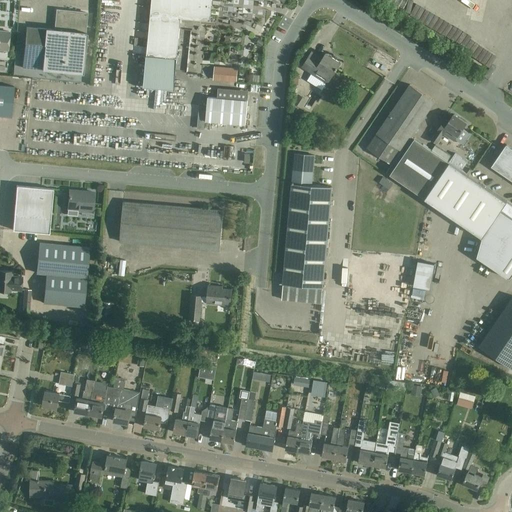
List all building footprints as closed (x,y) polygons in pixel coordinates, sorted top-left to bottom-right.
[(152,0),(152,4),(147,55),(177,58),(181,18),(210,21),(212,0),(152,0)] [(269,0),(268,0),(266,5),(281,12),(286,2),(281,0),(279,4),(269,0)] [(469,6),(468,18),(476,19),(477,7),(469,6)] [(415,19),(416,15),(412,15),(413,8),(406,7),(404,16),(415,19)] [(84,64),(87,33),(85,33),(87,13),(57,10),(55,30),(27,27),(23,68),(43,70),(83,73),(84,64)] [(10,32),(0,31),(0,57),(5,58),(7,56),(10,32)] [(303,67),(316,75),(328,83),(340,63),(326,54),(323,59),(312,52),(303,67)] [(93,72),(92,82),(103,82),(104,73),(93,72)] [(237,88),(237,74),(213,74),(212,88),(237,88)] [(0,115),(11,117),(14,86),(0,84),(0,115)] [(383,166),(386,160),(392,164),(387,172),(425,198),(450,162),(412,136),(435,102),(410,85),(377,134),(367,148),(368,148),(364,153),(383,166)] [(299,95),(294,104),(301,108),(306,100),(299,95)] [(246,125),(248,101),(208,97),(206,121),(246,125)] [(446,119),(431,140),(438,144),(444,134),(454,141),(467,123),(454,114),(449,121),(446,119)] [(508,179),(511,173),(511,148),(507,146),(508,145),(507,145),(506,145),(492,166),(492,167),(491,167),(492,168),(493,167),(500,172),(500,173),(501,173),(508,178),(508,179)] [(323,288),(332,187),(312,185),(315,156),(295,154),(282,300),(322,303),(323,288)] [(483,237),(506,202),(507,201),(499,195),(450,162),(425,198),(452,217),(483,237)] [(53,189),(42,188),(17,186),(13,230),(49,233),(53,189)] [(68,208),(68,214),(78,215),(78,209),(87,210),(87,212),(93,212),(94,193),(85,192),(85,193),(80,192),(80,191),(70,190),(68,208)] [(224,211),(199,208),(199,203),(139,197),(138,203),(123,202),(120,242),(220,250),(224,211)] [(511,205),(506,202),(483,237),(477,257),(508,278),(511,278),(511,275),(511,205)] [(90,248),(69,246),(39,243),(36,273),(46,274),(87,278),(90,248)] [(431,289),(435,264),(418,261),(414,286),(431,289)] [(0,270),(0,290),(10,292),(10,290),(21,290),(22,277),(11,276),(12,272),(0,270)] [(84,307),(87,278),(46,274),(44,303),(84,307)] [(209,286),(208,297),(203,296),(192,295),(189,320),(201,321),(203,302),(207,302),(207,303),(231,305),(232,290),(218,288),(219,286),(209,286)] [(31,290),(25,290),(23,315),(29,316),(31,290)] [(511,298),(479,346),(511,368),(511,298)] [(420,319),(420,308),(408,307),(407,318),(420,319)] [(481,315),(476,322),(486,330),(492,322),(481,315)] [(403,324),(403,340),(413,340),(413,324),(403,324)] [(73,339),(68,346),(75,350),(80,343),(73,339)] [(460,356),(469,361),(475,350),(467,345),(460,356)] [(362,365),(365,353),(357,351),(354,363),(362,365)] [(214,380),(216,366),(202,364),(199,377),(214,380)] [(73,387),(75,374),(62,372),(60,385),(73,387)] [(89,414),(93,392),(94,387),(93,387),(95,381),(87,379),(85,391),(84,391),(82,399),(77,398),(75,412),(89,414)] [(112,403),(110,414),(115,415),(114,421),(129,424),(131,413),(137,414),(139,403),(140,393),(125,390),(126,381),(116,379),(115,388),(112,403)] [(313,383),(312,395),(325,397),(327,385),(313,383)] [(412,392),(411,396),(420,397),(421,392),(422,387),(413,385),(412,392)] [(112,403),(115,388),(108,387),(107,389),(94,387),(93,392),(89,414),(102,417),(105,402),(112,403)] [(437,387),(431,390),(432,392),(435,398),(441,395),(440,392),(437,387)] [(160,429),(161,422),(168,424),(171,409),(148,405),(149,400),(148,400),(150,391),(144,390),(140,410),(147,411),(146,414),(147,414),(144,427),(160,429)] [(71,395),(56,392),(46,391),(43,406),(57,408),(59,401),(70,403),(71,395)] [(182,394),(175,392),(171,411),(179,412),(182,394)] [(245,419),(249,399),(243,397),(239,418),(245,419)] [(326,398),(325,408),(334,408),(334,399),(326,398)] [(256,400),(249,399),(245,419),(252,421),(256,400)] [(186,434),(192,406),(187,405),(186,412),(184,412),(183,420),(176,419),(173,432),(186,434)] [(207,421),(210,405),(203,411),(202,414),(201,420),(207,421)] [(214,423),(217,406),(210,405),(207,421),(214,423)] [(284,427),(288,407),(279,405),(276,422),(276,426),(277,426),(284,427)] [(202,414),(195,413),(196,406),(192,406),(186,434),(198,436),(201,420),(202,414)] [(457,406),(455,412),(466,415),(468,410),(457,406)] [(222,441),(228,407),(223,407),(221,419),(219,420),(218,424),(220,425),(219,427),(212,425),(210,439),(222,441)] [(234,443),(237,430),(238,421),(232,420),(234,409),(228,407),(222,441),(234,443)] [(295,409),(288,407),(284,427),(292,428),(295,409)] [(304,422),(298,452),(310,454),(314,433),(321,434),(324,421),(323,421),(316,420),(315,424),(309,423),(311,414),(306,413),(304,421),(304,422)] [(327,419),(324,419),(323,419),(323,421),(324,421),(321,434),(327,435),(329,422),(327,422),(327,419)] [(264,428),(260,448),(273,450),(276,437),(275,437),(276,430),(277,426),(276,426),(276,422),(266,420),(265,420),(264,428)] [(298,452),(304,422),(304,421),(299,420),(299,423),(298,422),(296,432),(289,430),(286,449),(298,452)] [(359,430),(356,445),(361,446),(362,446),(364,440),(365,431),(367,422),(360,421),(359,430)] [(389,451),(391,445),(397,446),(399,432),(401,423),(390,422),(386,444),(378,443),(376,452),(373,466),(387,468),(389,454),(389,451)] [(260,448),(264,428),(251,425),(249,433),(246,445),(260,448)] [(335,458),(340,428),(334,427),(331,444),(324,443),(322,456),(335,458)] [(349,448),(343,447),(346,429),(340,428),(335,458),(347,460),(349,448)] [(356,445),(359,430),(352,429),(350,444),(356,445)] [(435,440),(430,456),(437,458),(442,442),(444,438),(446,432),(440,431),(437,440),(435,440)] [(412,473),(417,449),(404,447),(406,434),(399,432),(397,446),(396,453),(402,454),(401,457),(398,470),(412,473)] [(442,442),(437,458),(443,460),(442,463),(442,462),(437,475),(452,480),(456,467),(462,469),(466,458),(467,458),(469,451),(470,448),(463,445),(459,455),(460,455),(458,461),(444,456),(448,444),(449,440),(444,438),(442,442)] [(361,449),(358,463),(373,466),(376,452),(378,443),(364,440),(362,446),(361,446),(361,449)] [(496,441),(491,453),(501,458),(506,446),(496,441)] [(425,475),(429,458),(421,456),(423,446),(418,445),(417,449),(412,473),(425,475)] [(471,452),(469,451),(467,458),(463,467),(463,468),(470,470),(469,472),(468,471),(463,483),(477,490),(480,484),(486,486),(489,477),(483,475),(482,477),(476,475),(479,468),(472,465),(478,449),(473,447),(471,452)] [(122,485),(129,486),(132,468),(126,467),(127,458),(108,455),(107,461),(100,460),(100,463),(93,461),(89,482),(99,483),(101,472),(124,477),(122,485)] [(140,474),(139,480),(146,481),(148,481),(147,488),(146,492),(151,493),(158,494),(160,483),(153,482),(155,477),(157,464),(142,461),(140,474)] [(184,469),(169,466),(165,484),(173,486),(171,500),(184,502),(185,499),(188,484),(188,483),(182,482),(184,469)] [(31,497),(41,497),(72,497),(72,485),(54,485),(54,481),(39,481),(40,470),(31,470),(31,497)] [(204,495),(208,473),(195,471),(192,484),(192,485),(199,487),(198,492),(201,493),(200,494),(204,495)] [(220,476),(208,473),(204,495),(200,494),(199,500),(206,501),(207,495),(209,496),(211,489),(218,490),(220,476)] [(82,490),(85,476),(78,474),(75,488),(82,490)] [(239,505),(244,506),(243,511),(249,511),(252,511),(255,496),(248,495),(244,495),(246,480),(232,478),(229,493),(241,495),(239,505)] [(261,483),(259,494),(256,510),(262,511),(264,503),(272,505),(272,502),(274,502),(275,497),(277,486),(261,483)] [(286,488),(284,497),(281,511),(287,511),(289,501),(298,503),(300,490),(286,488)] [(320,511),(324,495),(312,492),(309,505),(304,504),(303,507),(302,511),(309,511),(310,506),(316,507),(315,511),(320,511)] [(333,511),(336,497),(324,495),(320,511),(333,511)] [(341,504),(340,511),(339,511),(362,511),(365,502),(349,499),(348,506),(341,504)] [(270,511),(277,511),(279,503),(274,502),(272,502),(272,505),(270,511)] [(218,511),(220,505),(213,503),(211,511),(218,511)]
